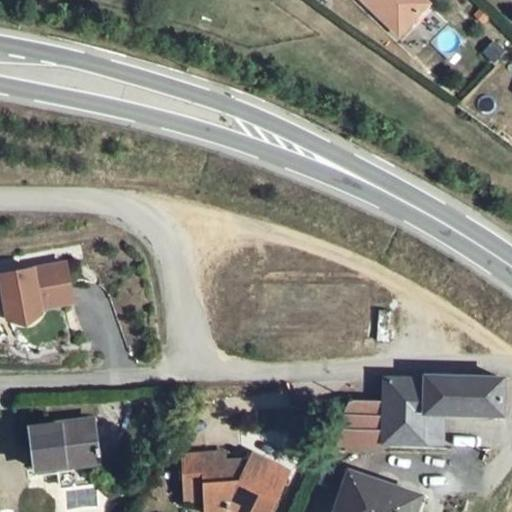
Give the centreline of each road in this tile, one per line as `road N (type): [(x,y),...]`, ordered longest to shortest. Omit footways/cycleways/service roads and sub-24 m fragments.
road 1 (secondary): [(511,269),(338,165),(200,107),(0,56)]
road 2 (residential): [(0,200),(116,208),(147,233),(160,261),(174,385)]
road 3 (residential): [(174,385),(472,369)]
road 4 (residential): [(174,385),(0,390)]
